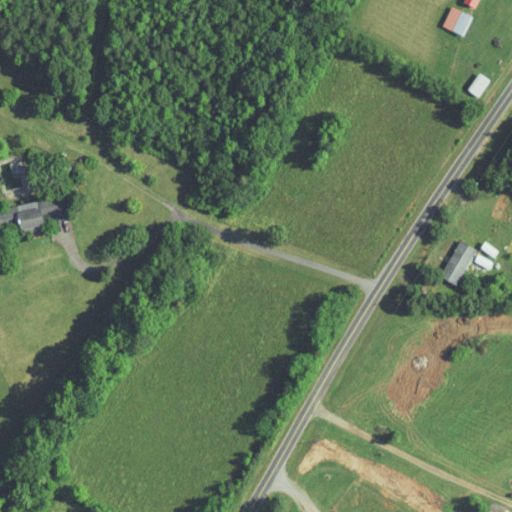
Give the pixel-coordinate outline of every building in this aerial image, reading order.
[(466,34),(474,14),(451,5),(443,25),(466,34)] [(491,78),(480,70),(469,88),(480,95),(491,78)] [(52,214),(69,210),(66,193),(48,196),(52,214)] [(0,232),(48,222),(43,199),(0,207),(0,232)] [(458,284),(478,247),(461,238),(440,274),(458,284)]
